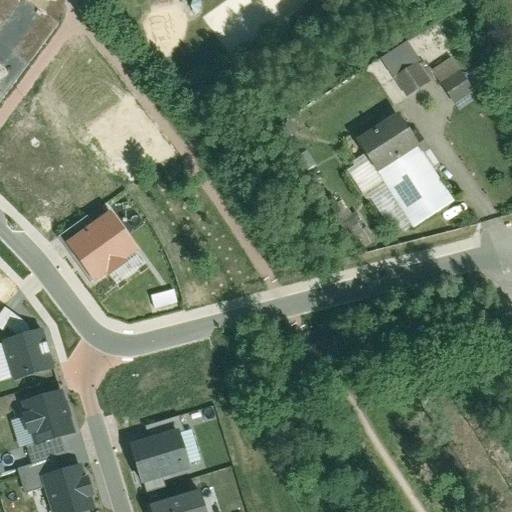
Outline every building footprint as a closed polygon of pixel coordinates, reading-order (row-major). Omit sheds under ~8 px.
[(431,71),(458,112),(478,98),(451,58),(431,71)] [(416,61),(391,78),(405,98),(430,81),(416,61)] [(397,118),(359,143),(412,224),(450,199),(397,118)] [(137,252),(110,214),(92,227),(67,244),(74,254),(93,282),(137,252)] [(67,244),(92,227),(86,219),(58,239),(70,257),(74,254),(67,244)] [(16,339),(31,335),(28,324),(4,308),(0,313),(0,331),(4,334),(7,330),(15,336),(16,339)] [(14,382),(53,371),(41,331),(31,335),(16,339),(2,343),(14,382)] [(73,435),(60,393),(22,405),(34,446),(61,438),(73,435)] [(146,428),(150,441),(178,433),(178,436),(184,435),(179,418),(146,428)] [(150,441),(129,448),(140,484),(189,470),(178,436),(178,433),(150,441)] [(66,455),(61,438),(34,446),(27,448),(32,465),(54,458),(66,455)] [(43,477),(58,472),(54,458),(32,465),(17,470),(25,495),(46,488),(43,477)] [(81,511),(93,508),(80,465),(58,472),(43,477),(46,488),(53,511),(81,511)] [(149,507),(150,511),(204,511),(200,493),(149,507)]
